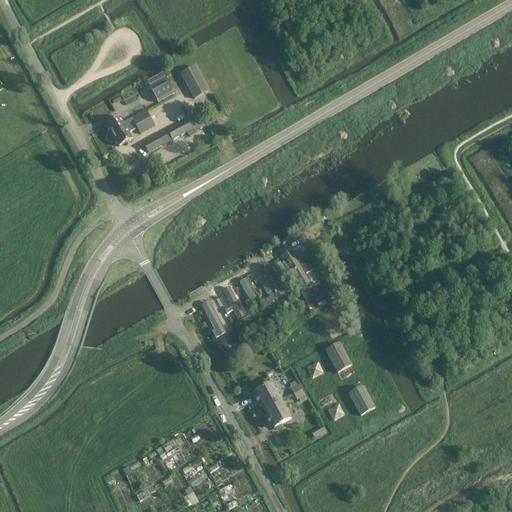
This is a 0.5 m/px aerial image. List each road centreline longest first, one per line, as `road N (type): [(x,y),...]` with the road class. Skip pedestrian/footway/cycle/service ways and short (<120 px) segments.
road 1 (tertiary): [(127,231),(511,5)]
road 2 (unknown): [(386,511),(409,468),(449,425),(412,289),(413,258),(465,181)]
road 3 (unclassified): [(282,511),(127,231)]
road 4 (unclassified): [(127,231),(0,0)]
road 5 (tertiary): [(0,428),(56,373),(98,265),(127,231)]
